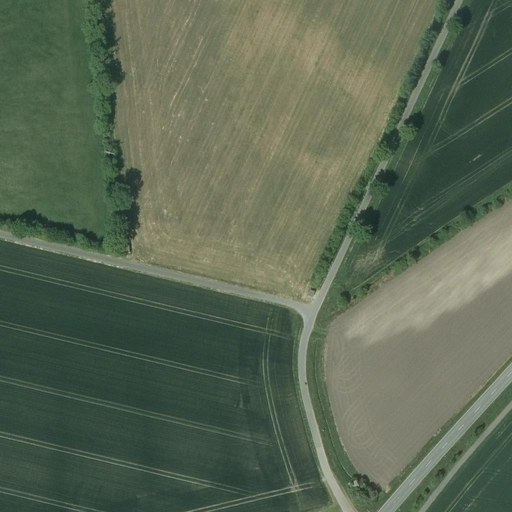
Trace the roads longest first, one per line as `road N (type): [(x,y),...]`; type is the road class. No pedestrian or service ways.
road 1 (unclassified): [(347,511),(305,395),(305,337),(460,0)]
road 2 (track): [(313,313),(0,234)]
road 3 (tertiary): [(386,511),(511,373)]
